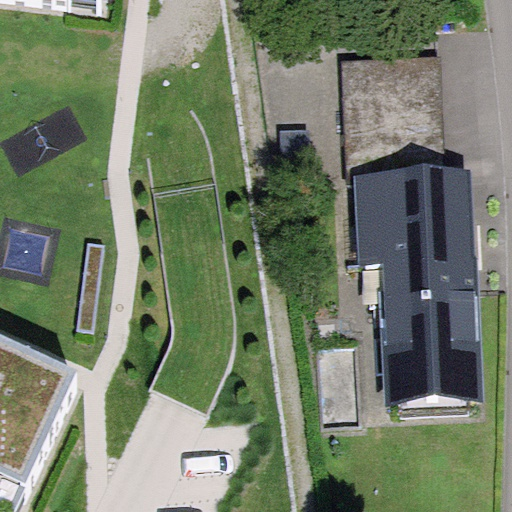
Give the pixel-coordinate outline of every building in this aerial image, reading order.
[(0,0),(104,16),(106,0),(0,0)] [(342,173),(437,170),(433,60),(338,63),(342,173)] [(384,294),(477,292),(473,179),(354,183),(357,272),(385,271),(384,294)] [(480,411),(477,292),(384,294),(386,413),(480,411)] [(9,362),(0,358),(0,511),(30,511),(85,398),(9,362)]
